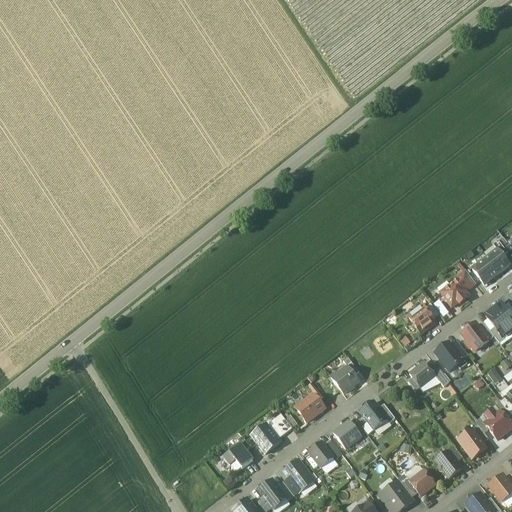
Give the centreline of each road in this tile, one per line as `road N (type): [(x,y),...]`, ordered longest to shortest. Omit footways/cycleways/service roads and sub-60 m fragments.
road 1 (tertiary): [(73,342),(500,0)]
road 2 (residential): [(218,511),(511,281)]
road 3 (residential): [(180,511),(73,342)]
